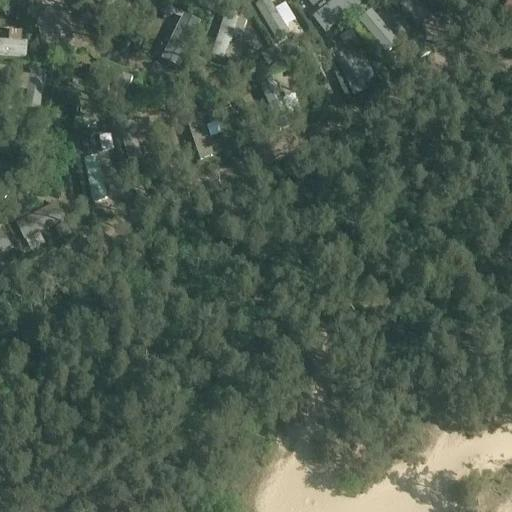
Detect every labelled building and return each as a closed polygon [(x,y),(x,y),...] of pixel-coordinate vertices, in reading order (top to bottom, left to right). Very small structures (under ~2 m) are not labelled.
[(59,12),(55,0),(22,0),(23,2),(32,0),(38,0),(42,17),(59,12)] [(98,0),(104,9),(114,2),(113,0),(98,0)] [(268,0),(255,8),(278,46),(291,38),(268,0)] [(346,0),(320,23),(328,32),(361,4),(357,0),(346,0)] [(511,0),(503,0),(495,19),(511,26),(511,0)] [(229,1),(211,56),(224,61),(242,6),(229,1)] [(357,21),(384,54),(397,44),(369,10),(357,21)] [(188,19),(169,56),(181,62),(200,26),(188,19)] [(24,45),(0,43),(0,57),(23,59),(24,45)] [(337,65),(352,97),(365,90),(349,58),(337,65)] [(82,79),(121,93),(127,77),(88,62),(82,79)] [(273,88),(260,93),(277,130),(289,125),(273,88)] [(38,138),(40,150),(75,143),(72,107),(59,109),(62,134),(38,138)] [(211,152),(199,117),(185,122),(197,156),(211,152)] [(92,208),(106,206),(98,162),(84,165),(92,208)] [(62,216),(55,202),(15,223),(23,237),(62,216)] [(0,254),(9,250),(0,234),(0,254)]
